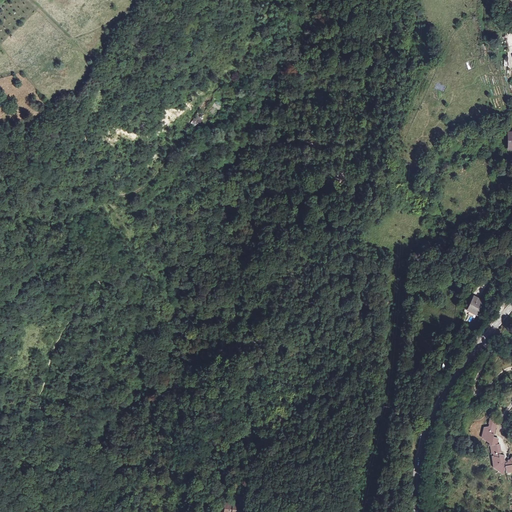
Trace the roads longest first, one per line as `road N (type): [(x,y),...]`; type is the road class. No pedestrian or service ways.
road 1 (track): [(187,126),(143,185),(80,211),(65,238),(8,295)]
road 2 (tertiary): [(417,511),(420,442),(430,417),(504,314)]
